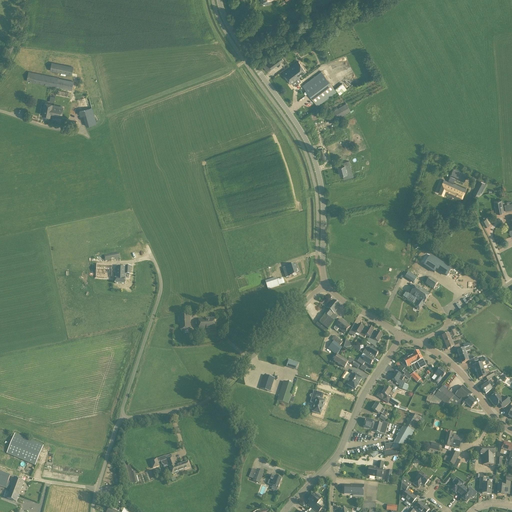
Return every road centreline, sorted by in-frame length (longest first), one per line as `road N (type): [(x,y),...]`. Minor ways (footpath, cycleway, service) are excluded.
road 1 (tertiary): [(326,284),(316,165),(218,0)]
road 2 (unclassified): [(119,418),(212,396),(326,284)]
road 3 (unclassified): [(119,418),(159,291),(146,247)]
road 4 (tertiary): [(325,467),(401,335)]
road 5 (tertiary): [(511,432),(455,368),(415,342)]
